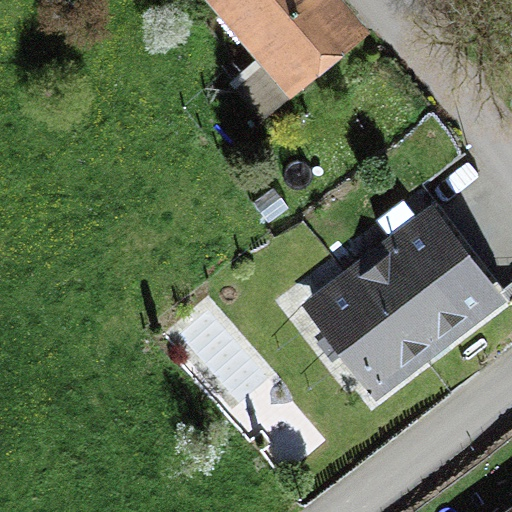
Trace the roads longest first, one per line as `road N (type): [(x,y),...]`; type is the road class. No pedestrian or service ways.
road 1 (residential): [(511,170),(380,0)]
road 2 (residential): [(346,511),(511,385)]
